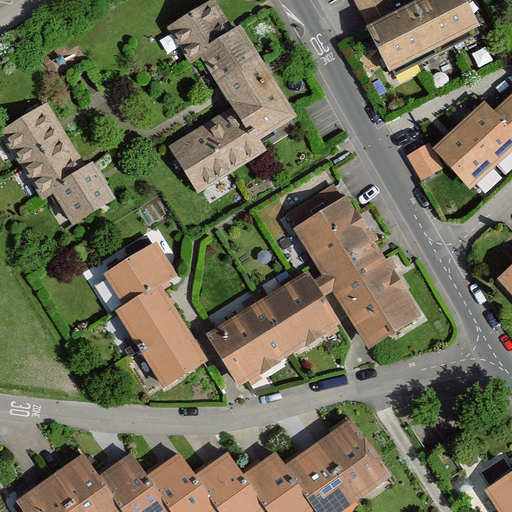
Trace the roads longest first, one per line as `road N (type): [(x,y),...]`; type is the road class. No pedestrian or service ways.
road 1 (residential): [(0,407),(229,419),(492,349)]
road 2 (residential): [(440,259),(295,0)]
